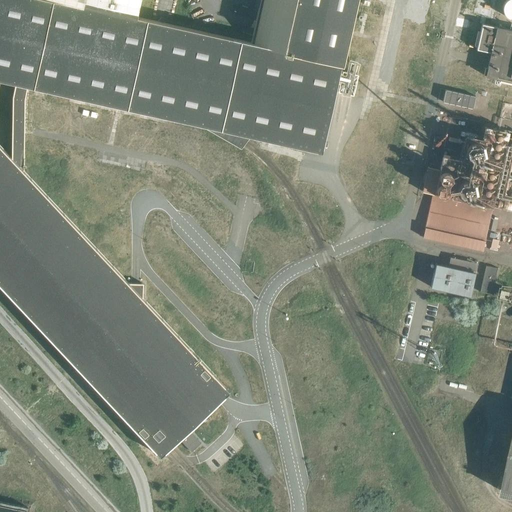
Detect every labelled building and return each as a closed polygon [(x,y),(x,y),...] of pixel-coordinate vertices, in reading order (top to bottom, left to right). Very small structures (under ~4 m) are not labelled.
[(259,0),(250,42),(199,31),(135,17),(60,0),(0,0),(0,79),(15,83),(27,86),(198,124),(240,148),(245,142),(250,136),(320,151),(354,0),(259,0)] [(60,0),(135,17),(136,12),(138,0),(60,0)] [(511,0),(504,0),(504,1),(503,3),(502,5),(502,8),(502,10),(502,12),(503,14),(505,16),(508,18),(511,19),(511,0)] [(511,30),(482,24),(476,49),(490,52),(485,76),(511,81),(511,30)] [(0,286),(4,291),(52,342),(111,404),(159,456),(168,448),(184,433),(208,409),(229,391),(216,376),(195,354),(172,330),(149,305),(142,298),(143,283),(140,283),(131,283),(128,283),(91,243),(72,223),(55,205),(31,179),(23,171),(23,166),(23,161),(23,158),(24,146),(24,133),(24,122),(24,110),(24,99),(27,86),(15,83),(14,86),(12,97),(12,109),(12,121),(11,133),(11,145),(11,148),(11,157),(4,150),(0,145),(0,286)] [(444,89),(442,101),(472,108),(475,96),(444,89)] [(442,156),(440,168),(456,172),(465,174),(467,162),(459,160),(442,156)] [(456,172),(440,168),(434,194),(432,194),(422,237),(482,250),(492,206),(451,197),(456,172)] [(474,272),(435,263),(430,286),(469,295),(474,272)] [(485,265),(479,292),(491,294),(493,283),(495,277),(497,268),(492,267),(490,266),(485,265)] [(511,445),(502,491),(511,493),(511,445)]
